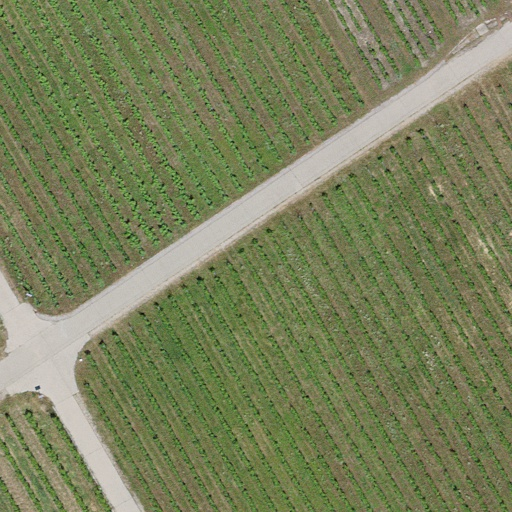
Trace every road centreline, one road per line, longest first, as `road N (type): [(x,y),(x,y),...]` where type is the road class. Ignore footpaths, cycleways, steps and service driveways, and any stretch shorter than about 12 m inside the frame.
road 1 (track): [(511,40),(0,382)]
road 2 (track): [(0,284),(132,511)]
